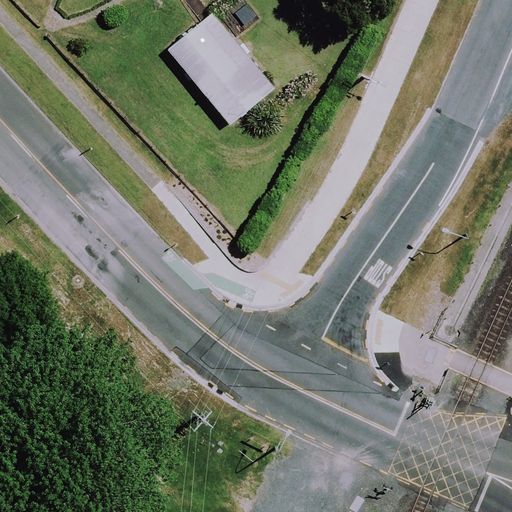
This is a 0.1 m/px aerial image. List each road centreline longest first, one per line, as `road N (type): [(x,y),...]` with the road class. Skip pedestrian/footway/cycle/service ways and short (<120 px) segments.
road 1 (unclassified): [(336,407),(274,376),(161,292),(0,121)]
road 2 (residential): [(336,407),(507,0)]
